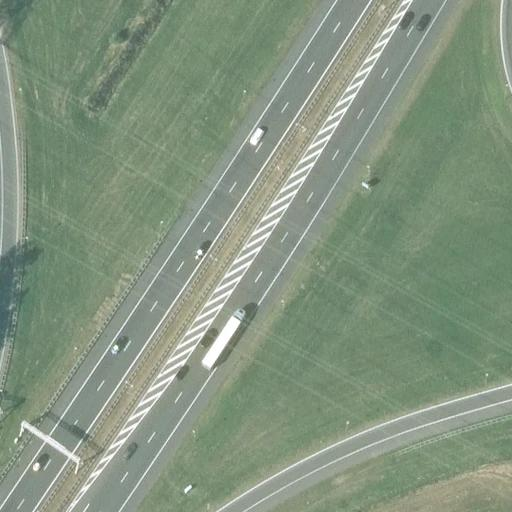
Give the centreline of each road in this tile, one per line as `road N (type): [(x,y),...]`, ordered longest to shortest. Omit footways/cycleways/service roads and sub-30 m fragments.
road 1 (motorway): [(359,0),(18,511)]
road 2 (motorway): [(91,511),(229,322),(429,0)]
road 3 (motorway): [(237,511),(297,474),(389,433),(511,397)]
road 4 (motorway): [(0,68),(9,189),(0,332)]
